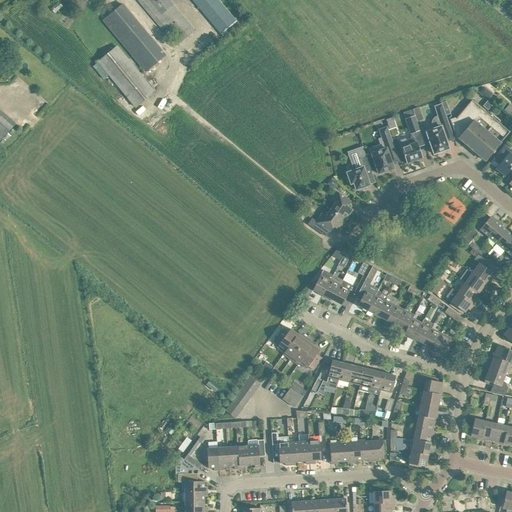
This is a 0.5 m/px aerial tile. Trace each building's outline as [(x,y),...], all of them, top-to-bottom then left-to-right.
[(139,0),(163,30),(167,27),(179,41),(193,30),(169,0),(139,0)] [(192,0),(221,34),(224,39),(234,31),(230,26),(236,22),(221,4),(217,0),(192,0)] [(122,4),(104,20),(144,69),(162,53),(122,4)] [(103,78),(105,77),(109,74),(136,106),(154,91),(116,46),(98,61),(99,62),(93,67),(103,78)] [(484,87),(480,92),(489,100),(491,97),(491,94),(484,87)] [(456,136),(485,161),(509,132),(499,122),(500,121),(491,113),(489,115),(472,100),(456,118),(455,117),(450,119),(449,119),(455,136),(456,136)] [(483,106),(488,110),(492,104),(488,100),(483,106)] [(441,103),(446,115),(450,114),(446,101),(441,103)] [(445,115),(446,115),(441,103),(442,104),(435,106),(438,116),(437,117),(434,119),(433,121),(432,125),(433,128),(433,129),(426,131),(427,135),(425,135),(428,142),(429,142),(434,154),(438,153),(438,154),(445,152),(445,150),(449,149),(442,129),(449,127),(445,115)] [(412,109),(403,112),(405,119),(414,115),(412,109)] [(0,140),(15,124),(0,111),(0,140)] [(414,115),(405,119),(410,134),(420,130),(414,115)] [(395,150),(387,127),(379,130),(382,138),(379,139),(381,145),(376,147),(378,151),(371,154),(378,174),(393,168),(388,152),(395,150)] [(406,137),(397,140),(400,148),(401,148),(406,164),(422,158),(417,142),(416,142),(414,137),(406,139),(406,137)] [(510,170),(511,167),(511,151),(504,145),(495,156),(496,156),(502,161),(496,168),(498,170),(505,176),(510,170)] [(347,175),(346,176),(348,181),(350,182),(350,181),(351,184),(354,183),(356,190),(357,189),(358,191),(363,189),(364,187),(369,185),(367,178),(373,176),(366,155),(363,146),(356,149),(359,157),(361,165),(353,167),(354,170),(347,173),(347,175)] [(327,184),(334,188),(338,183),(331,178),(327,184)] [(330,209),(345,220),(350,214),(351,214),(354,210),(348,206),(351,201),(337,191),(331,200),(334,203),(330,209)] [(301,207),(297,203),(292,207),(296,211),(301,207)] [(341,226),(345,220),(330,209),(325,216),(321,213),(315,221),(330,231),(333,227),(339,231),(342,227),(341,226)] [(480,229),(488,236),(499,224),(490,217),(480,229)] [(496,243),(507,231),(499,224),(488,236),(496,243)] [(478,233),(472,228),(462,240),(468,244),(472,248),(476,251),(479,247),(471,241),(478,233)] [(505,250),(511,241),(511,235),(507,231),(496,243),(505,250)] [(476,251),(481,255),(484,251),(479,247),(476,251)] [(343,255),(338,265),(344,268),(349,258),(348,258),(350,255),(350,254),(351,252),(345,249),(343,255)] [(485,268),(489,263),(478,254),(474,259),(479,263),(472,273),(488,285),(493,279),(490,277),(493,273),(485,268)] [(357,273),(362,276),(369,264),(363,261),(357,273)] [(372,281),(378,269),(372,266),(366,278),(372,281)] [(333,275),(324,271),(323,272),(321,275),(321,274),(313,290),(322,295),(330,279),(333,275)] [(347,272),(344,280),(354,284),(357,276),(347,272)] [(484,291),(488,285),(472,273),(465,283),(479,293),(481,289),(484,291)] [(332,300),(340,284),(342,280),(338,278),(336,277),(333,275),(330,279),(322,295),(332,300)] [(398,287),(401,281),(395,278),(392,284),(398,287)] [(342,305),(350,290),(352,285),(342,280),(340,284),(332,300),(342,305)] [(364,281),(356,297),(360,299),(357,305),(367,310),(375,295),(377,291),(378,289),(364,281)] [(476,296),(479,293),(465,283),(458,292),(474,304),(478,298),(476,296)] [(412,294),(415,288),(410,286),(407,291),(412,294)] [(437,295),(440,290),(435,287),(433,288),(431,291),(437,295)] [(415,288),(412,294),(418,297),(421,291),(415,288)] [(470,310),(474,304),(458,292),(450,302),(464,312),(467,309),(470,310)] [(384,299),(376,315),(386,320),(394,304),(396,299),(387,294),(384,299)] [(432,302),(435,298),(431,294),(427,300),(432,303),(432,302)] [(376,315),(384,299),(375,295),(367,310),(376,315)] [(432,302),(432,303),(437,307),(441,302),(435,298),(432,302)] [(395,325),(403,309),(394,304),(386,320),(395,325)] [(452,318),(456,313),(448,307),(444,312),(452,318)] [(405,330),(413,314),(403,309),(395,325),(405,330)] [(460,324),(464,319),(456,313),(452,318),(460,324)] [(414,338),(421,323),(412,318),(413,315),(413,314),(405,330),(404,333),(414,338)] [(423,343),(431,328),(433,324),(424,319),(421,323),(414,338),(423,343)] [(511,342),(511,325),(511,326),(503,335),(511,342)] [(433,348),(441,333),(431,328),(423,343),(433,348)] [(290,359),(306,337),(303,335),(301,336),(290,329),(287,333),(283,329),(273,341),(278,345),(277,347),(284,352),(283,354),(290,359)] [(441,333),(433,348),(443,354),(451,338),(441,333)] [(306,337),(290,359),(298,365),(299,363),(306,368),(308,366),(313,370),(322,358),(317,354),(320,350),(309,342),(310,340),(306,337)] [(511,364),(511,350),(498,345),(493,357),(509,363),(511,364)] [(511,364),(509,363),(493,357),(489,368),(505,374),(509,364),(511,364)] [(328,377),(325,387),(336,390),(338,380),(343,363),(332,360),(328,377)] [(272,366),(266,362),(263,365),(270,370),(272,366)] [(349,382),(353,365),(343,363),(338,380),(349,382)] [(359,385),(364,368),(353,365),(349,382),(359,385)] [(359,385),(358,390),(369,393),(374,371),(364,368),(359,385)] [(504,382),(502,382),(505,374),(489,368),(484,382),(488,384),(489,382),(494,384),(491,392),(505,395),(507,388),(504,382)] [(374,371),(369,393),(379,395),(380,390),(384,373),(374,371)] [(384,373),(380,390),(391,393),(395,376),(384,373)] [(260,384),(250,376),(245,382),(256,390),(260,384)] [(317,378),(311,389),(317,392),(322,381),(317,378)] [(423,391),(440,394),(442,382),(425,379),(423,391)] [(290,386),(300,393),(303,388),(293,381),(290,386)] [(251,396),(256,390),(245,382),(241,388),(251,396)] [(247,402),(251,396),(241,388),(236,394),(247,402)] [(288,403),(296,393),(290,388),(282,399),(288,403)] [(437,406),(440,394),(423,391),(421,403),(437,406)] [(296,393),(288,403),(294,408),(302,397),(296,393)] [(489,406),(490,400),(491,394),(485,393),(483,405),(489,406)] [(243,408),(247,402),(236,394),(232,401),(233,401),(243,408)] [(390,412),(394,399),(388,397),(384,410),(390,412)] [(239,413),(243,408),(233,401),(229,406),(239,413)] [(395,408),(400,410),(403,403),(397,402),(395,408)] [(435,419),(437,406),(421,403),(418,415),(435,419)] [(235,417),(239,413),(229,406),(226,410),(235,417)] [(398,418),(400,410),(395,408),(392,416),(398,418)] [(433,431),(435,419),(418,415),(416,427),(433,431)] [(481,438),(485,421),(474,419),(470,436),(481,438)] [(492,441),(496,424),(485,421),(481,438),(492,441)] [(235,422),(228,422),(229,435),(236,435),(236,428),(235,428),(235,422)] [(503,443),(507,426),(496,424),(492,441),(503,443)] [(511,445),(511,427),(507,426),(503,443),(511,445)] [(430,443),(433,431),(416,427),(413,439),(430,443)] [(278,432),(271,433),(273,455),(273,453),(279,453),(279,463),(285,463),(285,465),(290,465),(289,448),(288,442),(278,443),(278,437),(278,432)] [(200,443),(204,438),(200,436),(197,441),(196,440),(188,453),(188,454),(183,460),(194,467),(195,467),(198,469),(201,464),(193,458),(192,457),(194,454),(201,444),(200,443)] [(186,437),(178,449),(182,452),(191,441),(186,437)] [(373,459),(384,458),(382,438),(378,438),(378,439),(372,440),(373,459)] [(258,440),(256,439),(249,440),(248,441),(248,445),(247,445),(249,465),(254,465),(254,467),(260,467),(259,456),(265,456),(264,440),(261,440),(258,440)] [(292,439),(288,439),(288,442),(289,448),(290,465),(295,465),(295,462),(300,461),(298,441),(292,442),(292,439)] [(352,461),(362,460),(361,439),(357,439),(357,441),(350,442),(352,461)] [(373,459),(372,440),(365,440),(365,439),(361,439),(362,460),(373,459)] [(428,455),(430,443),(413,439),(411,451),(428,455)] [(305,464),(310,464),(309,440),(298,441),(300,461),(305,461),(305,464)] [(315,460),(321,460),(319,440),(309,440),(310,464),(315,463),(315,460)] [(331,462),(341,461),(340,441),(337,441),(337,443),(329,443),(331,462)] [(352,461),(350,442),(344,442),(344,441),(340,441),(341,461),(352,461)] [(244,465),(249,465),(247,445),(237,446),(239,469),(244,468),(244,465)] [(234,469),(239,469),(237,446),(227,447),(228,467),(234,466),(234,469)] [(224,467),(228,467),(227,447),(217,448),(219,470),(224,470),(224,467)] [(214,470),(219,470),(217,448),(207,448),(208,468),(214,468),(214,470)] [(425,467),(428,455),(411,451),(409,464),(425,467)] [(183,460),(180,464),(189,470),(192,470),(194,467),(183,460)] [(178,474),(178,482),(184,481),(184,492),(207,492),(207,486),(204,486),(204,481),(197,481),(197,476),(192,476),(192,474),(188,474),(178,474)] [(374,502),(394,502),(394,495),(391,495),(391,490),(374,490),(373,500),(374,502)] [(511,511),(511,492),(506,491),(502,508),(507,509),(505,511),(511,511)] [(185,502),(204,502),(204,497),(207,497),(207,492),(184,492),(185,502)] [(335,499),(335,511),(346,511),(345,498),(335,499)] [(324,511),(335,511),(335,499),(324,500),(324,511)] [(313,511),(324,511),(324,500),(313,501),(313,511)] [(291,511),(302,511),(302,501),(291,502),(291,511)] [(302,511),(313,511),(313,501),(302,501),(302,511)] [(207,511),(207,507),(204,507),(204,502),(185,502),(184,511),(207,511)] [(374,511),(391,511),(391,510),(394,510),(394,502),(374,502),(374,511)]
